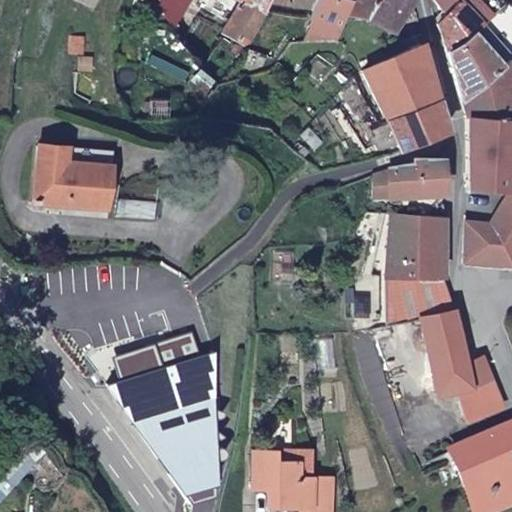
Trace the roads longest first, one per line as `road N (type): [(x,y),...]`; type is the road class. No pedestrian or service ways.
road 1 (unclassified): [(473,293),(468,141),(423,0)]
road 2 (secondary): [(0,314),(155,511)]
